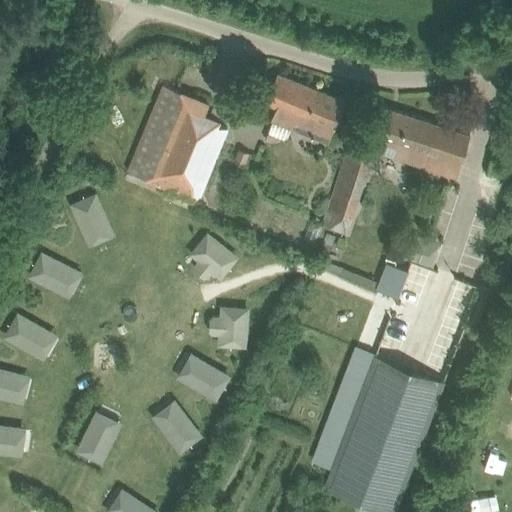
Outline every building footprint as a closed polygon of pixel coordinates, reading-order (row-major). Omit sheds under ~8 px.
[(146,56),(140,70),(170,82),(175,67),(146,56)] [(346,100),(277,72),(265,100),(277,104),(271,118),(329,142),(346,100)] [(127,170),(146,177),(168,185),(200,198),(229,126),(219,122),(221,116),(206,110),(210,99),(162,81),(127,170)] [(371,132),(366,146),(372,148),(456,175),(470,133),(379,103),(370,132),(371,132)] [(251,153),(240,148),(236,158),(247,163),(251,153)] [(327,212),(322,226),(344,234),(349,219),(356,199),(333,192),(327,212)] [(210,229),(189,251),(216,277),(237,255),(210,229)] [(385,258),(382,267),(404,275),(407,266),(385,258)] [(445,290),(469,299),(475,284),(452,274),(445,290)] [(218,345),(248,344),(247,304),(218,304),(218,345)] [(221,398),(234,372),(190,349),(176,375),(221,398)] [(352,408),(324,483),(392,509),(443,376),(411,364),(409,372),(353,351),(334,401),(352,408)] [(174,396),(150,417),(182,452),(206,431),(174,396)] [(496,431),(511,436),(511,417),(502,415),(496,431)] [(484,466),(501,473),(508,455),(492,448),(484,466)]
